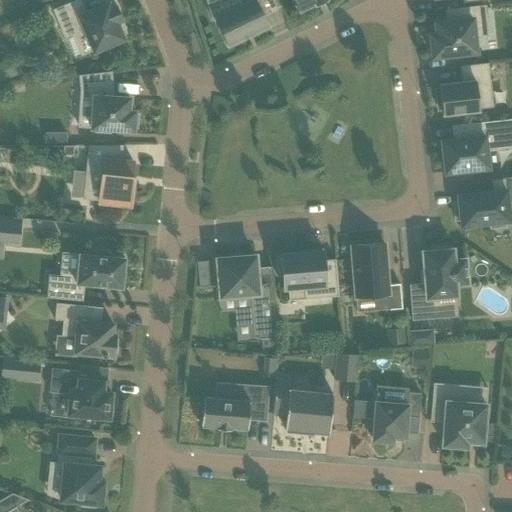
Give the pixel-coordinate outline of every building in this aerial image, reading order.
[(116,6),(110,9),(108,4),(85,13),(79,0),(77,0),(53,10),(65,37),(79,32),(81,36),(86,34),(94,51),(123,39),(121,36),(126,34),(121,20),(122,19),(116,6)] [(205,0),(212,21),(215,20),(228,47),(269,27),(255,0),(205,0)] [(293,0),(298,11),(314,3),(315,5),(326,0),(325,0),(293,0)] [(436,34),(429,34),(432,57),(476,53),(474,39),(472,20),(486,19),(485,5),(471,7),(445,10),(446,22),(435,23),(436,34)] [(0,81),(11,78),(7,68),(4,60),(0,61),(0,81)] [(439,85),(440,96),(436,96),(438,110),(442,109),(442,115),(478,111),(478,109),(493,107),(488,63),(459,66),(461,82),(439,85)] [(110,73),(79,77),(81,90),(93,90),(90,128),(90,129),(95,129),(95,132),(109,133),(109,130),(133,131),(133,128),(136,128),(137,115),(134,114),(135,111),(129,111),(129,98),(126,98),(112,97),(112,91),(110,73)] [(452,140),(441,141),(445,173),(488,168),(486,151),(500,150),(498,136),(511,134),(511,118),(457,125),(458,139),(452,140)] [(46,146),(57,146),(56,133),(45,133),(46,146)] [(113,160),(114,145),(88,145),(82,199),(98,201),(98,202),(130,206),(133,177),(131,177),(133,162),(113,160)] [(63,146),(63,155),(72,156),(73,147),(63,146)] [(457,196),(458,202),(453,203),(455,220),(460,220),(461,226),(490,223),(491,228),(504,227),(504,222),(509,221),(507,205),(511,204),(511,177),(490,180),(492,192),(457,196)] [(15,225),(0,223),(0,239),(4,240),(14,241),(15,225)] [(389,310),(401,309),(399,284),(387,285),(384,243),(351,246),(355,298),(387,295),(389,310)] [(424,283),(409,285),(411,321),(438,318),(457,317),(456,296),(455,285),(467,284),(465,259),(453,260),(452,249),(444,250),(444,247),(430,248),(430,251),(422,252),(424,283)] [(304,299),(338,297),(335,259),(323,260),(322,248),(300,250),(300,252),(280,254),(283,289),(303,288),(304,299)] [(60,276),(48,275),(46,297),(82,301),(84,284),(95,286),(95,287),(107,288),(107,287),(121,288),(124,258),(109,257),(109,251),(95,250),(94,255),(78,254),(76,273),(61,271),(60,276)] [(241,257),(241,255),(230,256),(230,258),(216,259),(220,297),(249,295),(252,337),(257,336),(257,339),(274,338),(270,267),(256,268),(255,256),(241,257)] [(63,321),(62,336),(75,338),(74,353),(102,355),(102,356),(105,357),(106,356),(113,356),(113,352),(115,353),(117,339),(114,339),(115,335),(111,335),(112,324),(92,322),(94,307),(56,303),(54,320),(63,321)] [(405,328),(385,330),(387,346),(407,344),(405,328)] [(408,331),(409,346),(432,344),(432,330),(408,331)] [(270,339),(261,340),(261,348),(271,347),(270,339)] [(418,351),(417,367),(428,368),(429,352),(418,351)] [(355,382),(358,355),(336,353),(333,380),(355,382)] [(275,379),(275,378),(277,359),(264,358),(262,378),(275,379)] [(0,377),(32,380),(34,363),(2,360),(0,377)] [(113,403),(110,403),(111,393),(102,392),(103,382),(79,379),(80,371),(51,368),(49,392),(69,394),(67,417),(86,419),(86,417),(109,419),(109,415),(112,416),(113,403)] [(300,431),(328,434),(332,394),(289,390),(290,380),(275,378),(275,379),(272,415),(285,416),(284,429),(286,430),(286,433),(300,434),(300,431)] [(482,443),(485,405),(468,403),(469,386),(433,383),(430,422),(444,423),(442,445),(466,447),(466,441),(482,443)] [(265,421),(268,388),(249,386),(248,396),(215,394),(215,399),(202,398),(202,403),(197,402),(196,420),(201,420),(200,425),(217,427),(217,429),(230,430),(230,428),(247,429),(248,419),(265,421)] [(354,401),(352,417),(374,419),(373,421),(369,421),(368,435),(372,435),(372,440),(391,442),(392,436),(405,437),(406,417),(418,418),(420,394),(407,393),(406,405),(375,402),(354,401)] [(486,442),(494,443),(495,424),(486,424),(486,442)] [(95,439),(59,436),(58,452),(62,453),(61,465),(63,465),(60,500),(80,502),(81,506),(94,507),(96,504),(100,504),(102,482),(97,482),(99,467),(90,466),(91,456),(93,456),(95,439)]
